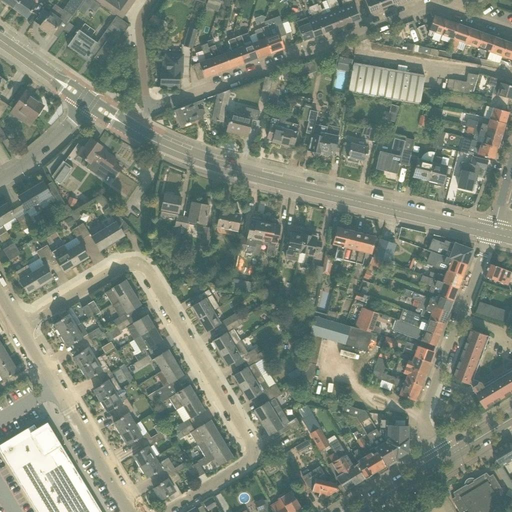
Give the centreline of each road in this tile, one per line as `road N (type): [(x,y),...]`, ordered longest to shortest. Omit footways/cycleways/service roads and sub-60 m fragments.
road 1 (residential): [(168,511),(252,455),(150,274),(120,267),(22,328)]
road 2 (tertiary): [(490,233),(237,173),(133,131)]
road 3 (residential): [(146,110),(430,2),(455,11)]
road 4 (residential): [(490,233),(423,416),(443,460)]
road 5 (residential): [(130,511),(56,386)]
